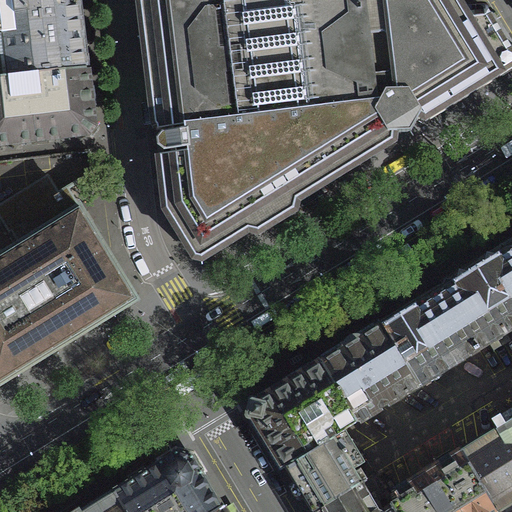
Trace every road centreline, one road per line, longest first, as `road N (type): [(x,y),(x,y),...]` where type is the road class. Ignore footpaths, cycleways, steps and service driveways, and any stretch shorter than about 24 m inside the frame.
road 1 (primary): [(511,157),(200,342)]
road 2 (residential): [(200,342),(145,226),(119,0)]
road 3 (primary): [(200,342),(4,469)]
road 4 (residential): [(268,511),(211,409),(200,342)]
